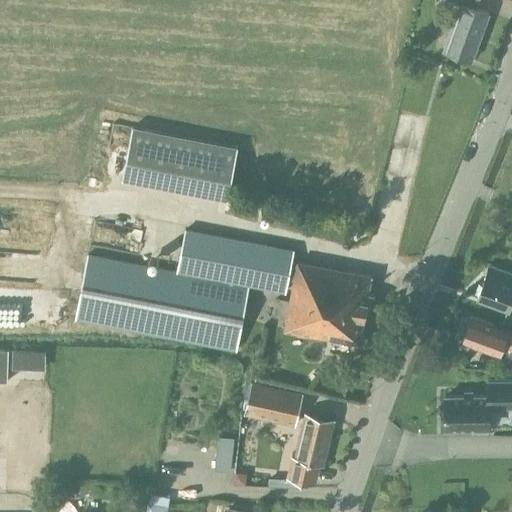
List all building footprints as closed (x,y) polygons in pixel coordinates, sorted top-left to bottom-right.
[(480,0),(456,0),(461,1),(443,49),(472,59),(489,11),(478,7),(480,0)] [(122,177),(227,197),(237,147),(132,127),(122,177)] [(76,319),(236,349),(249,284),(286,291),(289,278),(293,279),(290,299),(278,297),(274,315),(286,317),(284,328),(358,343),(366,304),(372,306),(374,294),(368,293),(371,275),(297,261),(296,265),(291,264),(294,250),(186,230),(178,271),(88,255),(76,319)] [(477,297),(508,308),(511,298),(511,271),(489,263),(477,297)] [(0,319),(40,318),(38,288),(0,288),(0,319)] [(460,334),(462,336),(461,340),(498,354),(504,339),(511,340),(511,329),(508,329),(470,315),(466,326),(463,326),(460,334)] [(0,380),(7,381),(8,349),(0,348),(0,380)] [(12,364),(45,365),(46,352),(12,350),(12,364)] [(445,395),(445,427),(489,427),(489,406),(511,406),(511,380),(487,381),(487,395),(445,395)] [(245,412),(294,423),(301,393),(252,381),(245,412)] [(305,412),(294,455),(292,455),(286,475),(310,481),(315,462),(323,464),(333,419),(305,412)] [(215,467),(227,468),(230,441),(231,434),(219,432),(215,467)] [(146,511),(165,511),(167,506),(169,497),(150,494),(148,502),(146,511)]
